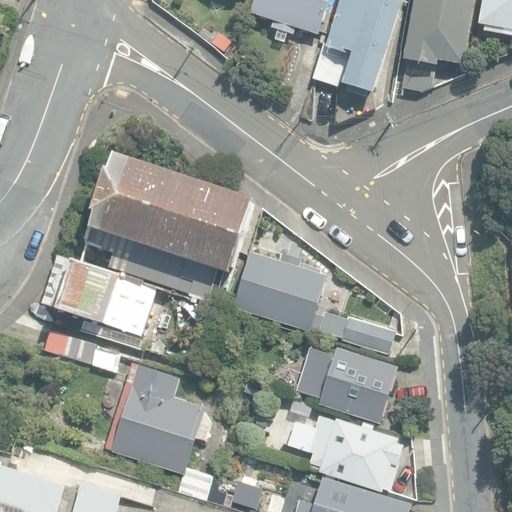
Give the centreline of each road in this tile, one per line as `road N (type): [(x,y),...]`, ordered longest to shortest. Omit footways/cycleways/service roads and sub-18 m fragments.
road 1 (residential): [(353,211),(437,284),(453,308),(478,511)]
road 2 (residential): [(78,21),(353,211)]
road 3 (residential): [(0,203),(47,113),(78,21)]
road 4 (residential): [(353,211),(388,167),(511,108)]
